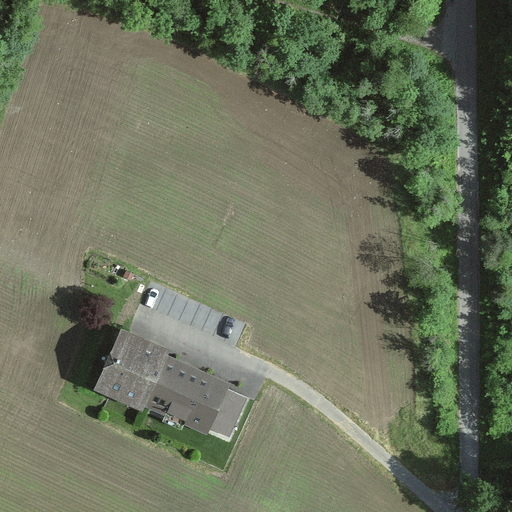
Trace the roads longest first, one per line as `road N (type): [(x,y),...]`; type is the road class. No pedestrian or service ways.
road 1 (residential): [(466,511),(465,0)]
road 2 (track): [(288,0),(466,52)]
